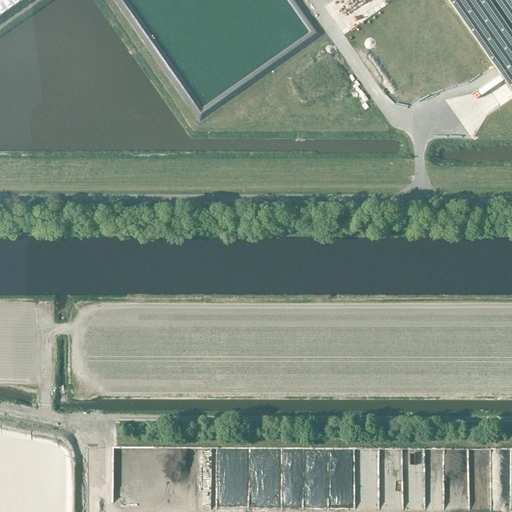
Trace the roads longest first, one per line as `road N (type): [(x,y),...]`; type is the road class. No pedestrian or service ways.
road 1 (track): [(511,419),(46,420),(0,406)]
road 2 (unclassified): [(0,199),(511,200)]
